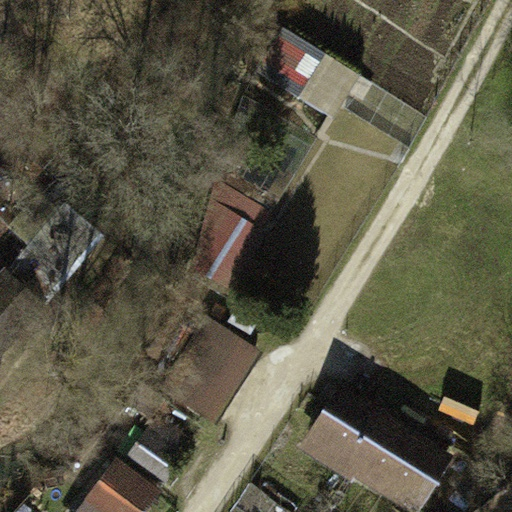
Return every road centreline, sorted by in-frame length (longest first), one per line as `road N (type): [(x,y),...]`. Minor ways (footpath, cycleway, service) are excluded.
road 1 (track): [(200,511),(324,324),(507,0)]
road 2 (track): [(0,11),(45,20),(119,0)]
